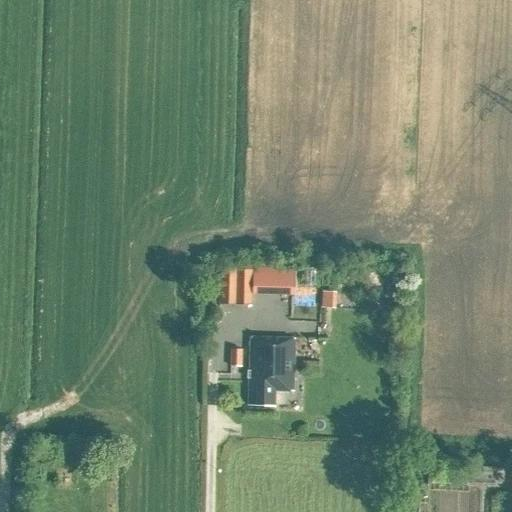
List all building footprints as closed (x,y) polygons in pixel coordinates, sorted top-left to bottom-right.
[(249,305),(251,260),(236,259),(236,270),(219,270),(218,304),(249,305)] [(293,293),(293,267),(268,266),(268,293),(293,293)] [(204,308),(213,309),(213,291),(204,290),(204,308)] [(320,308),(334,308),(335,291),(320,291),(320,308)] [(273,407),(274,380),(292,380),(294,339),(250,338),(247,406),(273,407)] [(240,367),(241,350),(230,350),(230,367),(240,367)] [(469,484),(493,485),(494,468),(470,467),(469,484)] [(482,511),(483,486),(463,485),(461,511),(482,511)]
